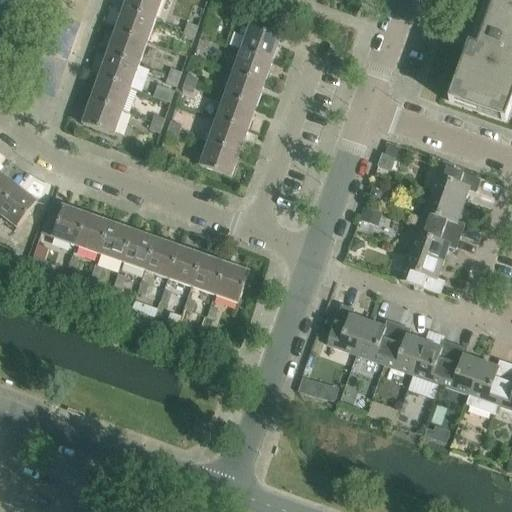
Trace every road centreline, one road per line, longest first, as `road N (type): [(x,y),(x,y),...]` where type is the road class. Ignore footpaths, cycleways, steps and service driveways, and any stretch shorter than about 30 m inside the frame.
road 1 (residential): [(254,233),(48,159),(0,121)]
road 2 (residential): [(225,490),(309,260)]
road 3 (residential): [(225,490),(0,411)]
road 4 (residential): [(254,233),(319,53)]
road 5 (residential): [(463,318),(309,260)]
road 6 (residential): [(309,260),(363,111)]
road 7 (residential): [(511,163),(363,111)]
road 8 (residential): [(463,318),(511,186)]
